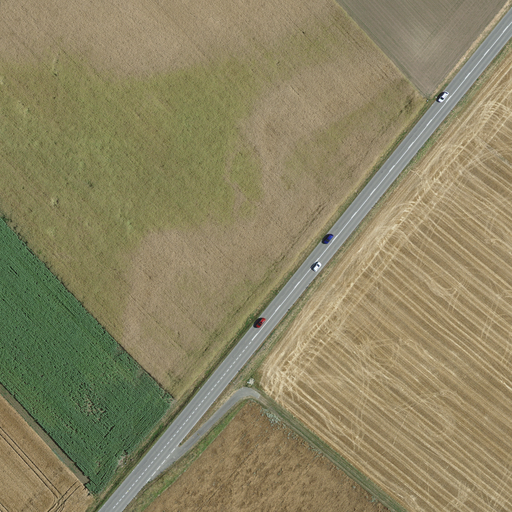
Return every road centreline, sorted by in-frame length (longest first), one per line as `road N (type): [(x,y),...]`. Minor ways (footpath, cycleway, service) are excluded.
road 1 (secondary): [(107,511),(511,20)]
road 2 (track): [(401,511),(250,392),(172,458),(153,458)]
